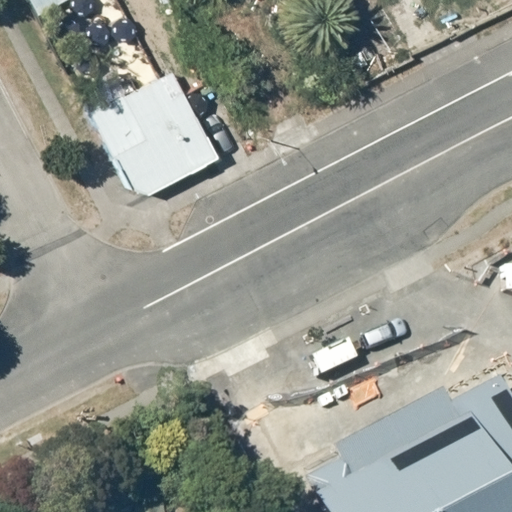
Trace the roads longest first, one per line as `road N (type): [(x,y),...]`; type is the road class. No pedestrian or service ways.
road 1 (tertiary): [(89,338),(511,115)]
road 2 (residential): [(89,338),(0,161)]
